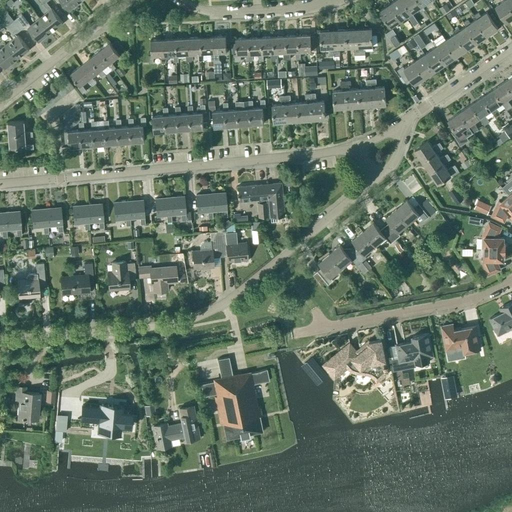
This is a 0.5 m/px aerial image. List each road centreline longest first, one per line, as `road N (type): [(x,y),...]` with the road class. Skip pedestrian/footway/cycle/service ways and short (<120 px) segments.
road 1 (residential): [(0,339),(184,321),(233,298),(373,181)]
road 2 (unclassified): [(0,187),(354,152)]
road 3 (residential): [(511,284),(477,300),(297,337)]
road 4 (unclassified): [(0,103),(133,0)]
road 5 (residential): [(178,0),(206,12),(334,0)]
road 6 (unclassified): [(405,123),(511,49)]
